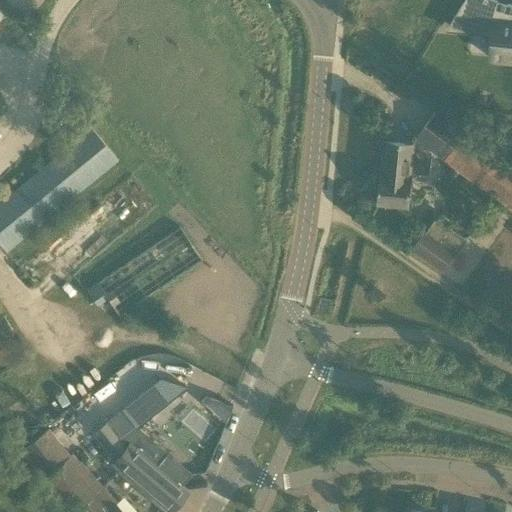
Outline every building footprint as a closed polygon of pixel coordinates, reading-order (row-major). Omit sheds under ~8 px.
[(497,4),(497,1),(495,0),(464,0),(449,26),(493,30),(492,36),(490,58),(511,60),(511,5),(507,4),(507,5),(497,4)] [(432,150),(499,200),(511,209),(511,169),(508,167),(446,120),(435,111),(416,138),(413,144),(385,142),(382,171),(381,170),(378,203),(408,206),(411,173),(430,175),(432,150)] [(0,245),(5,251),(117,159),(91,127),(0,201),(0,245)] [(435,217),(412,249),(444,271),(466,238),(435,217)] [(106,298),(119,316),(201,260),(179,227),(87,291),(96,305),(106,298)] [(168,376),(167,375),(106,424),(97,409),(82,418),(92,433),(91,433),(113,461),(113,462),(170,511),(186,493),(175,483),(185,471),(169,458),(160,470),(129,443),(127,446),(122,440),(129,435),(128,434),(181,392),(180,390),(186,383),(171,372),(168,376)] [(171,418),(184,438),(219,416),(206,395),(171,418)] [(204,442),(218,431),(211,422),(197,432),(204,442)] [(49,426),(17,451),(39,481),(66,511),(122,511),(70,453),(49,426)]
